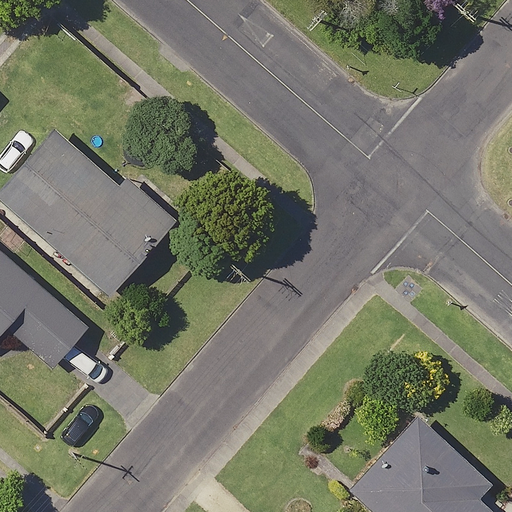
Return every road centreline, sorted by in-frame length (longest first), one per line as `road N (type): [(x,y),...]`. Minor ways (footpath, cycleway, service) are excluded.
road 1 (residential): [(398,184),(113,511)]
road 2 (residential): [(187,0),(398,184)]
road 3 (residential): [(511,56),(398,184)]
road 4 (residential): [(398,184),(511,284)]
